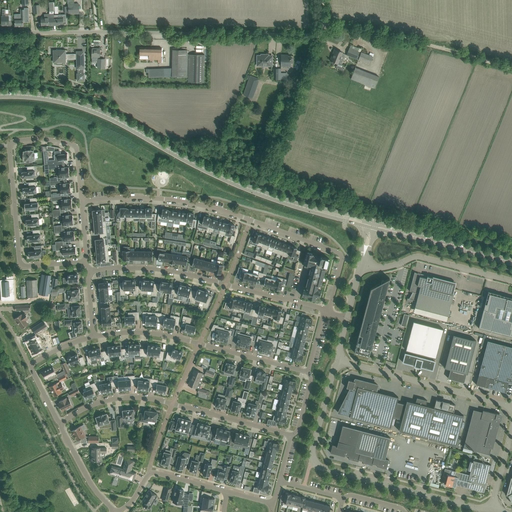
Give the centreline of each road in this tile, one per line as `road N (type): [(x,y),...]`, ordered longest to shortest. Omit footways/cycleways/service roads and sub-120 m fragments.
road 1 (residential): [(82,202),(192,203),(337,252),(342,258),(325,312)]
road 2 (unclassified): [(0,34),(316,36)]
road 3 (secondary): [(289,204),(102,114),(0,95)]
road 4 (residential): [(82,202),(73,145),(9,144),(20,265),(85,261)]
road 5 (unclassified): [(488,509),(319,466),(313,450),(336,360)]
road 6 (residential): [(325,312),(180,272),(86,271)]
road 7 (residential): [(60,423),(128,396),(290,435)]
road 8 (residential): [(308,371),(148,332),(93,336)]
road 9 (track): [(316,36),(352,25),(511,68)]
road 10 (residential): [(511,407),(336,360)]
road 11 (unclassified): [(511,282),(422,258),(362,265)]
road 12 (secondary): [(511,263),(371,221)]
road 13 (secondary): [(370,228),(511,263)]
road 14 (track): [(270,172),(316,36)]
